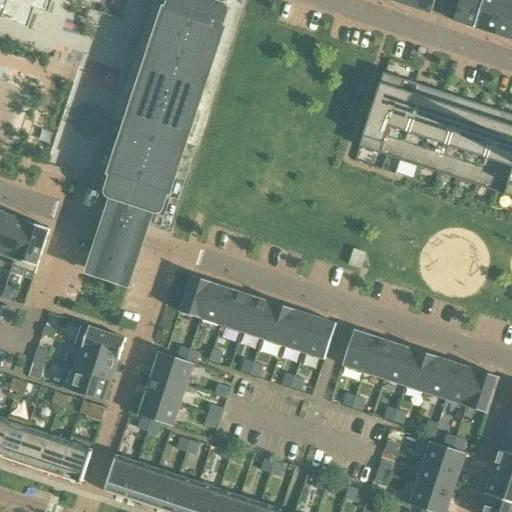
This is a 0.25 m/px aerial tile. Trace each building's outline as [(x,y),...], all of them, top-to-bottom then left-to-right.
[(0,0),(0,20),(26,29),(33,10),(46,15),(51,0),(0,0)] [(95,179),(87,202),(107,209),(102,226),(99,234),(84,283),(125,297),(141,249),(144,239),(149,223),(169,230),(245,0),(154,0),(122,97),(112,126),(95,179)] [(411,0),(409,7),(431,14),(435,0),(411,0)] [(460,0),(454,22),(475,29),(484,0),(460,0)] [(484,0),(475,29),(496,35),(507,0),(484,0)] [(511,1),(508,0),(507,0),(496,35),(511,40),(511,1)] [(511,115),(384,73),(359,147),(511,197),(511,115)] [(15,260),(27,222),(5,215),(0,231),(0,255),(13,260),(15,260)] [(35,274),(50,229),(27,222),(15,260),(13,260),(11,266),(35,274)] [(355,248),(349,263),(361,267),(366,252),(355,248)] [(199,319),(211,282),(191,276),(179,312),(199,319)] [(219,326),(231,289),(211,282),(199,319),(219,326)] [(10,301),(13,289),(6,286),(2,298),(10,301)] [(240,332),(252,296),(231,289),(219,326),(240,332)] [(261,339),(272,303),(252,296),(240,332),(261,339)] [(281,346),(293,310),(272,303),(261,339),(281,346)] [(302,353),(313,316),(293,310),(281,346),(302,353)] [(324,360),(336,324),(313,316),(302,353),(324,360)] [(119,360),(126,339),(82,324),(75,347),(82,349),(82,348),(119,360)] [(54,339),(56,331),(45,327),(42,335),(54,339)] [(362,373),(374,336),(354,330),(343,366),(362,373)] [(382,379),(394,343),(374,336),(362,373),(382,379)] [(403,386),(415,350),(394,343),(382,379),(403,386)] [(187,361),(190,350),(181,347),(177,358),(187,361)] [(47,359),(49,352),(38,348),(35,355),(47,359)] [(112,381),(119,360),(82,348),(82,349),(76,368),(75,369),(112,381)] [(196,364),(200,353),(190,350),(187,361),(196,364)] [(219,364),(223,353),(213,350),(209,361),(219,364)] [(423,393),(435,356),(415,350),(403,386),(423,393)] [(188,386),(195,364),(159,352),(151,375),(188,386)] [(45,367),(47,359),(35,355),(33,363),(45,367)] [(444,400),(456,363),(435,356),(423,393),(444,400)] [(250,375),(254,363),(245,360),(241,371),(250,375)] [(260,378),(264,366),(254,363),(250,375),(260,378)] [(465,406),(476,370),(456,363),(444,400),(465,406)] [(105,402),(112,381),(75,369),(76,368),(69,365),(61,388),(105,402)] [(488,414),(500,378),(476,370),(465,406),(488,414)] [(291,388),(295,377),(286,374),(282,385),(291,388)] [(181,407),(188,386),(151,375),(145,395),(181,407)] [(301,391),(305,380),(295,377),(291,388),(301,391)] [(17,393),(21,381),(13,379),(9,390),(17,393)] [(24,395),(28,384),(21,381),(17,393),(24,395)] [(229,389),(218,385),(215,395),(226,398),(229,389)] [(59,407),(63,395),(56,393),(52,404),(59,407)] [(352,408),(356,397),(347,394),(343,405),(352,408)] [(71,397),(63,395),(59,407),(67,409),(71,397)] [(174,428),(181,407),(145,395),(138,416),(174,428)] [(362,411),(366,400),(356,397),(352,408),(362,411)] [(87,416),(91,404),(84,402),(80,413),(87,416)] [(222,409),(211,406),(208,415),(219,419),(222,409)] [(393,422),(397,410),(388,407),(384,419),(393,422)] [(403,425),(407,413),(397,410),(393,422),(403,425)] [(28,429),(29,429),(31,422),(8,415),(6,422),(7,422),(0,444),(0,457),(17,463),(28,429)] [(216,428),(219,419),(208,415),(205,425),(216,428)] [(147,432),(151,420),(141,417),(137,429),(147,432)] [(156,435),(160,423),(151,420),(147,432),(156,435)] [(434,435),(438,424),(429,421),(425,432),(434,435)] [(38,470),(49,436),(29,429),(28,429),(17,463),(38,470)] [(511,430),(507,429),(500,451),(511,454),(511,430)] [(453,448),(457,437),(447,434),(443,445),(453,448)] [(70,443),(69,442),(49,436),(38,470),(59,477),(70,443)] [(92,453),(94,450),(93,450),(95,443),(71,436),(69,442),(70,443),(59,477),(79,484),(82,485),(83,482),(82,482),(92,453)] [(462,451),(466,440),(457,437),(453,448),(462,451)] [(187,452),(190,441),(181,438),(177,449),(187,452)] [(196,455),(200,444),(190,441),(187,452),(196,455)] [(396,454),(399,445),(388,441),(385,451),(396,454)] [(459,475),(466,454),(430,442),(423,463),(459,475)] [(229,460),(233,449),(224,445),(220,457),(229,460)] [(239,463),(243,452),(233,449),(229,460),(239,463)] [(511,454),(500,451),(493,472),(511,478),(511,454)] [(125,499),(137,462),(116,455),(104,492),(125,499)] [(271,473),(274,462),(265,459),(261,470),(271,473)] [(145,506),(157,469),(137,462),(125,499),(145,506)] [(280,477),(284,465),(274,462),(271,473),(280,477)] [(389,475),(393,465),(381,462),(378,471),(389,475)] [(453,495),(459,475),(423,463),(416,483),(453,495)] [(165,511),(166,511),(178,476),(157,469),(145,506),(165,511)] [(386,484),(389,475),(378,471),(375,481),(386,484)] [(511,478),(493,472),(486,494),(511,502),(511,478)] [(188,511),(198,483),(178,476),(166,511),(188,511)] [(325,491),(329,480),(319,477),(316,488),(325,491)] [(335,495),(338,483),(329,480),(325,491),(335,495)] [(211,511),(219,489),(198,483),(188,511),(211,511)] [(430,511),(447,511),(453,495),(416,483),(409,505),(430,511)] [(355,501),(359,490),(349,487),(346,498),(355,501)] [(234,511),(239,496),(219,489),(211,511),(234,511)] [(511,511),(511,502),(486,494),(479,511),(511,511)] [(256,511),(260,503),(239,496),(234,511),(256,511)] [(281,511),(282,510),(260,503),(256,511),(281,511)] [(386,511),(388,506),(379,503),(375,511),(386,511)]
